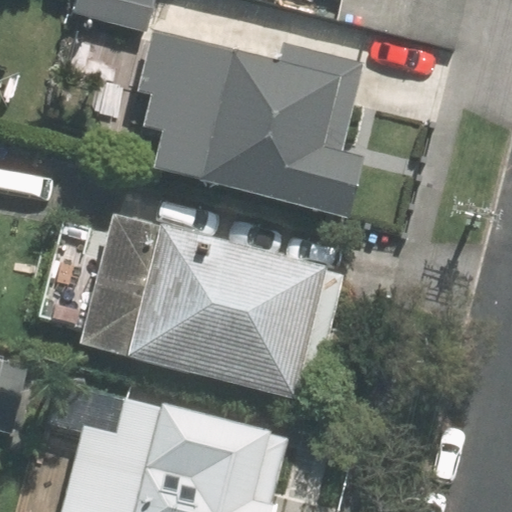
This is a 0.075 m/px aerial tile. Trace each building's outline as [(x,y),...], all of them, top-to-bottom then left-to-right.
[(337,0),(332,20),(415,40),(425,0),(337,0)] [(347,141),(368,56),(286,36),(282,52),(154,21),(138,84),(152,87),(145,116),(166,122),(156,163),(353,211),(369,146),(347,141)] [(291,402),(324,272),(113,218),(80,348),(291,402)] [(0,401),(10,364),(0,361),(0,401)] [(242,437),(245,428),(102,392),(92,433),(61,425),(39,511),(255,511),(273,444),(242,437)]
